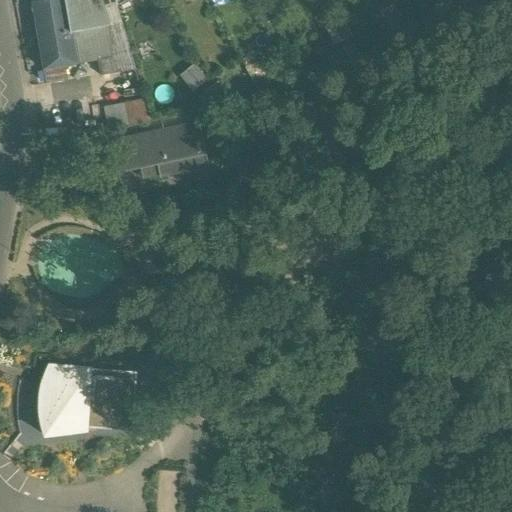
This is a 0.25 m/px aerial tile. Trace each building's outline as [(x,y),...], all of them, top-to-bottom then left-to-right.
[(66,0),(32,0),(32,1),(43,69),(63,65),(75,63),(66,0)] [(66,0),(75,63),(97,59),(111,57),(107,23),(120,21),(114,2),(113,0),(66,0)] [(375,0),(384,24),(400,19),(394,0),(375,0)] [(328,26),(334,44),(355,37),(349,19),(328,26)] [(134,68),(120,21),(107,23),(111,57),(97,59),(99,74),(134,68)] [(332,55),(324,41),(316,46),(324,60),(332,55)] [(324,60),(316,46),(306,51),(314,65),(324,60)] [(63,65),(43,69),(45,83),(66,80),(63,65)] [(188,88),(201,82),(194,66),(181,73),(188,88)] [(143,98),(103,106),(107,128),(147,120),(143,98)] [(198,122),(103,143),(110,175),(140,168),(157,165),(159,175),(159,177),(207,167),(198,122)] [(157,165),(140,168),(142,178),(159,175),(157,165)] [(39,419),(43,436),(85,432),(86,429),(131,432),(135,373),(48,367),(41,383),(38,401),(39,419)]
